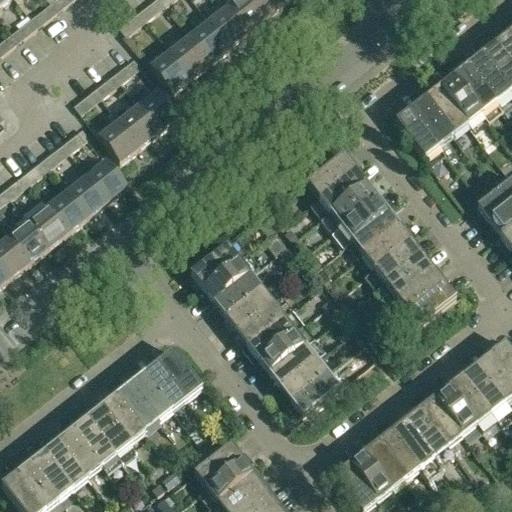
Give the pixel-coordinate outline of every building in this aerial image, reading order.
[(11,0),(0,0),(0,10),(12,1),(11,0)] [(62,13),(76,2),(74,0),(61,0),(56,5),(62,13)] [(178,0),(161,0),(158,3),(165,11),(179,1),(178,0)] [(249,39),(269,24),(250,0),(243,0),(228,12),(249,39)] [(250,0),(269,24),(289,8),(282,0),(250,0)] [(159,16),(153,7),(138,18),(145,27),(159,16)] [(42,28),(57,17),(50,9),(36,20),(42,28)] [(229,54),(249,39),(228,12),(209,27),(229,54)] [(140,31),(133,22),(118,34),(125,42),(140,31)] [(23,44),(37,33),(30,24),(16,35),(23,44)] [(210,69),(229,54),(209,27),(189,43),(210,69)] [(0,47),(0,54),(3,59),(17,48),(11,39),(0,47)] [(511,42),(511,41),(497,52),(511,71),(511,42)] [(189,43),(169,58),(190,85),(210,69),(189,43)] [(511,71),(497,52),(482,63),(509,97),(511,94),(511,71)] [(190,85),(169,58),(149,74),(170,100),(190,85)] [(509,97),(482,63),(468,74),(494,108),(509,97)] [(127,70),(113,81),(119,89),(134,78),(127,70)] [(494,108),(468,74),(454,85),(480,119),(494,108)] [(107,85),(93,96),(100,105),(114,94),(107,85)] [(480,119),(454,85),(439,96),(466,130),(480,119)] [(439,96),(425,107),(451,141),(466,130),(439,96)] [(158,97),(137,113),(158,139),(178,124),(158,97)] [(73,112),(79,120),(94,109),(88,100),(73,112)] [(411,118),(437,152),(451,141),(425,107),(411,118)] [(137,113),(118,128),(139,154),(158,139),(137,113)] [(396,130),(429,173),(444,162),(437,152),(411,118),(396,130)] [(139,154),(118,128),(98,144),(118,170),(139,154)] [(75,140),(61,151),(67,159),(82,148),(75,140)] [(55,155),(41,166),(47,175),(62,163),(55,155)] [(319,204),(352,177),(341,163),(308,189),(319,204)] [(106,167),(86,182),(107,209),(127,193),(106,167)] [(36,170),(22,181),(28,190),(42,179),(36,170)] [(352,177),(319,204),(331,219),(364,192),(352,177)] [(66,198),(87,224),(107,209),(86,182),(66,198)] [(16,186),(2,196),(8,205),(23,194),(16,186)] [(511,186),(478,213),(490,227),(511,209),(511,186)] [(364,192),(331,219),(320,228),(330,241),(375,206),(364,192)] [(66,198),(46,213),(67,240),(87,224),(66,198)] [(341,255),(352,246),(386,220),(375,206),(330,241),(341,255)] [(511,232),(511,209),(490,227),(501,241),(511,232)] [(46,213),(27,228),(47,255),(67,240),(46,213)] [(363,261),(397,234),(386,220),(352,246),(363,261)] [(7,244),(28,270),(47,255),(27,228),(7,244)] [(511,232),(501,241),(511,256),(511,255),(511,232)] [(397,234),(363,261),(374,275),(408,249),(397,234)] [(7,244),(0,249),(0,275),(8,286),(28,270),(7,244)] [(419,263),(408,249),(374,275),(386,289),(419,263)] [(191,280),(202,294),(236,268),(225,254),(191,280)] [(419,263),(386,289),(397,304),(431,277),(419,263)] [(247,282),(236,268),(202,294),(214,309),(247,282)] [(0,292),(8,286),(0,275),(0,292)] [(431,277),(397,304),(385,312),(396,327),(408,318),(442,291),(431,277)] [(258,297),(247,282),(214,309),(225,323),(258,297)] [(442,291),(408,318),(420,333),(454,307),(442,291)] [(270,311),(258,297),(225,323),(236,337),(270,311)] [(280,303),(270,311),(236,337),(247,351),(287,320),(291,317),(280,303)] [(287,320),(247,351),(258,366),(292,339),(299,334),(287,320)] [(303,354),(292,339),(258,366),(269,380),(303,354)] [(511,359),(506,352),(492,363),(511,388),(511,359)] [(303,354),(269,380),(281,394),(314,368),(303,354)] [(186,405),(200,394),(174,360),(160,371),(186,405)] [(504,408),(511,401),(511,388),(492,363),(478,374),(504,408)] [(325,382),(314,368),(281,394),(292,408),(325,382)] [(145,383),(172,416),(186,405),(160,371),(145,383)] [(478,374),(463,385),(490,419),(501,433),(511,424),(511,418),(504,408),(478,374)] [(337,397),(325,382),(292,408),(303,423),(337,397)] [(157,427),(172,416),(145,383),(131,394),(157,427)] [(475,430),(490,419),(463,385),(449,396),(475,430)] [(143,438),(157,427),(131,394),(117,405),(143,438)] [(449,396),(435,407),(461,441),(475,430),(449,396)] [(103,416),(129,450),(143,438),(117,405),(103,416)] [(447,452),(461,441),(435,407),(420,419),(447,452)] [(137,459),(129,450),(103,416),(88,427),(115,461),(122,471),(137,459)] [(420,419),(406,430),(432,463),(447,452),(420,419)] [(100,472),(115,461),(88,427),(74,438),(100,472)] [(443,476),(432,463),(406,430),(392,441),(418,474),(428,488),(443,476)] [(86,483),(100,472),(74,438),(60,450),(86,483)] [(207,441),(197,449),(207,463),(217,455),(207,441)] [(392,441),(378,452),(404,486),(418,474),(392,441)] [(72,494),(86,483),(60,450),(45,461),(72,494)] [(363,463),(389,497),(404,486),(378,452),(363,463)] [(206,494),(240,468),(229,453),(195,479),(206,494)] [(58,505),(72,494),(45,461),(31,472),(58,505)] [(363,463),(349,474),(375,508),(389,497),(363,463)] [(240,468),(206,494),(217,508),(251,482),(240,468)] [(17,483),(39,511),(49,511),(58,505),(31,472),(17,483)] [(353,511),(369,511),(375,508),(349,474),(334,486),(353,511)] [(251,482),(217,508),(211,511),(241,511),(262,496),(251,482)] [(16,511),(39,511),(17,483),(3,494),(16,511)] [(151,495),(156,502),(163,496),(158,490),(151,495)] [(262,496),(241,511),(271,511),(274,511),(262,496)]
